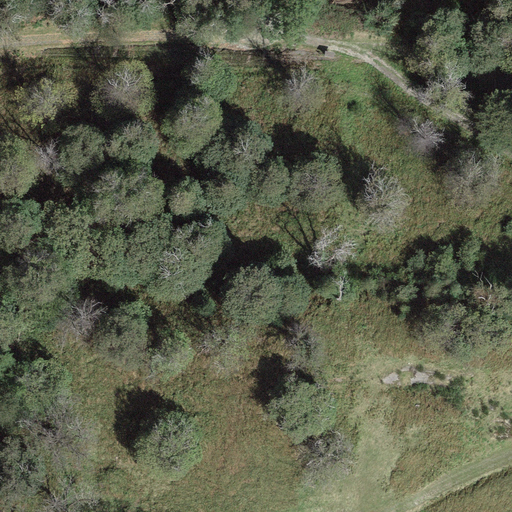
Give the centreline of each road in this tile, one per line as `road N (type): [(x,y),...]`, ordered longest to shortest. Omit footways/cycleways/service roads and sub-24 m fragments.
road 1 (track): [(290,32),(94,42),(0,57)]
road 2 (track): [(511,149),(380,53)]
road 3 (track): [(395,511),(511,459)]
